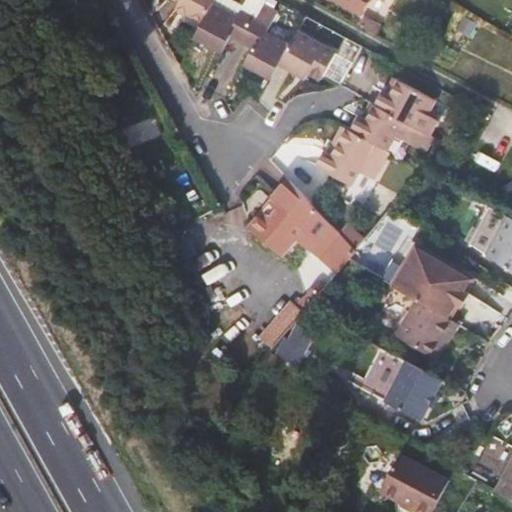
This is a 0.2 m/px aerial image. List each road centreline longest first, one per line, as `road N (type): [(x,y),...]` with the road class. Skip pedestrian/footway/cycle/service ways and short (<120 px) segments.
road 1 (motorway): [(100,511),(0,329)]
road 2 (residential): [(234,151),(191,127),(138,0)]
